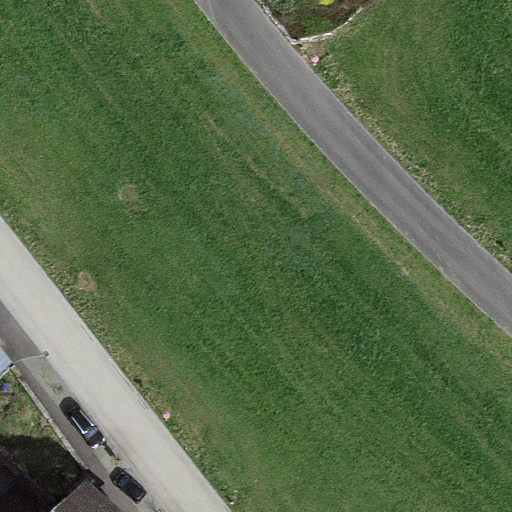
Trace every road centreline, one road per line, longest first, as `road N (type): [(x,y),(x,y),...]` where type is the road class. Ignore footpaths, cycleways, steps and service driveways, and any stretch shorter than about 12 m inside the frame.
road 1 (residential): [(222,0),(311,120),(476,298),(511,325)]
road 2 (residential): [(186,511),(0,276)]
